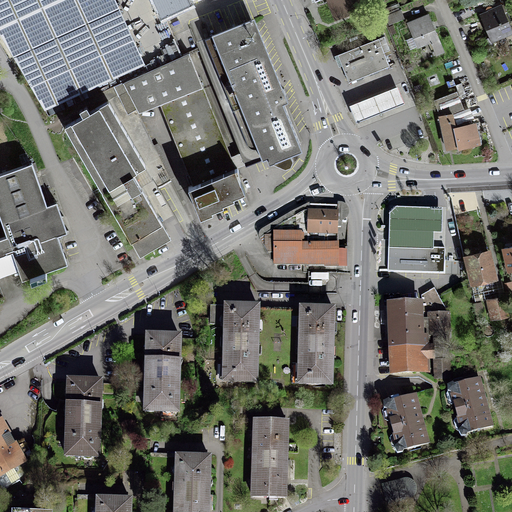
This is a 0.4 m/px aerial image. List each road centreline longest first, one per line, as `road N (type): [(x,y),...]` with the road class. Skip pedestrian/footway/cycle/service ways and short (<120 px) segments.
road 1 (secondary): [(0,365),(328,175)]
road 2 (secondary): [(357,184),(354,498)]
road 3 (residential): [(440,0),(508,176)]
road 4 (secondary): [(280,0),(341,145)]
road 5 (secondary): [(368,167),(407,179),(508,176)]
